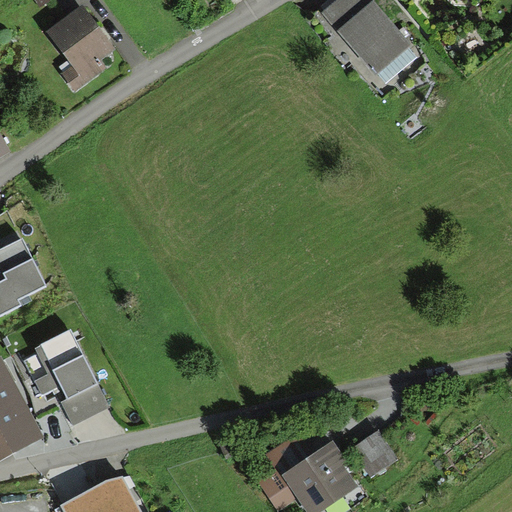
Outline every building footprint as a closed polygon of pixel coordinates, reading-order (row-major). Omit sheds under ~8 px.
[(400,51),(360,0),(327,0),(317,8),(370,75),(400,51)] [(115,48),(85,5),(48,30),(73,66),(63,73),(74,89),(106,67),(100,59),(115,48)] [(0,157),(13,150),(0,127),(0,157)] [(45,286),(22,239),(0,250),(0,314),(19,305),(16,300),(45,286)] [(97,383),(70,329),(34,347),(37,352),(22,359),(42,397),(61,387),(67,399),(97,383)] [(0,460),(44,437),(0,357),(0,460)] [(97,383),(67,399),(61,402),(73,424),(109,405),(97,383)] [(379,430),(351,450),(371,477),(399,458),(379,430)] [(313,455),(299,433),(267,454),(278,471),(259,483),(278,511),(280,511),(300,499),(308,511),(322,511),(360,487),(348,470),(351,468),(334,442),(313,455)] [(108,480),(60,506),(63,511),(142,511),(138,503),(123,477),(108,480)]
